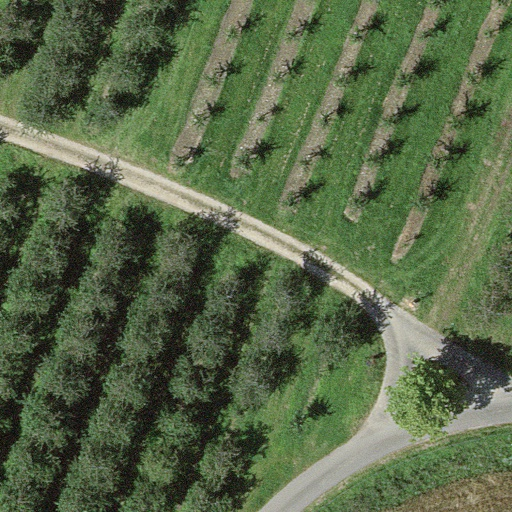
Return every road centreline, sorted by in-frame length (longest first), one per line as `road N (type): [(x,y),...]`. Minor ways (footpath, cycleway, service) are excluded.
road 1 (track): [(378,311),(275,246),(0,128)]
road 2 (unclassified): [(511,410),(387,441),(286,511)]
road 3 (track): [(511,398),(378,311)]
road 4 (track): [(378,311),(383,377),(371,425),(350,460)]
